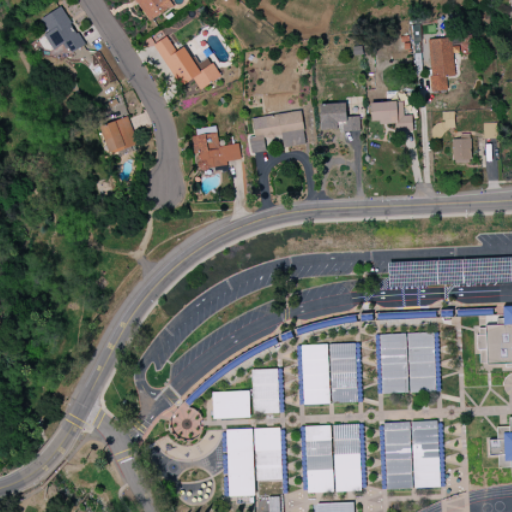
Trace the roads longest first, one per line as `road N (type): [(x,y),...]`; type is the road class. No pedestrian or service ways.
road 1 (residential): [(0,488),(38,470),(72,433),(131,318),(181,265),(233,232),(300,214),(511,201)]
road 2 (residential): [(90,0),(162,118),(170,153),(164,188)]
road 3 (residential): [(153,511),(126,455),(88,406)]
